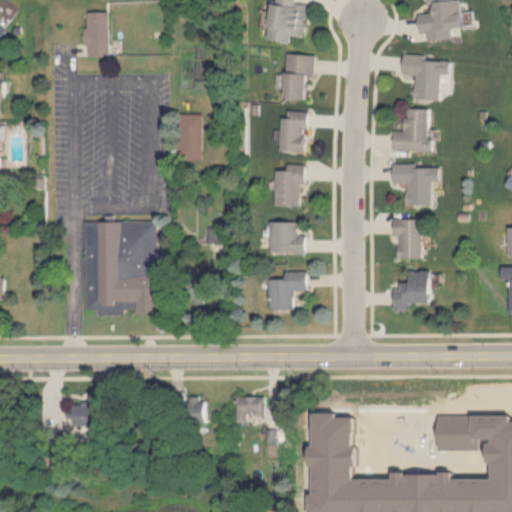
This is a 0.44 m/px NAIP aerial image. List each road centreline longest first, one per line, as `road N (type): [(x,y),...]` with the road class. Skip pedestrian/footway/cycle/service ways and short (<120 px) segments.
road 1 (tertiary): [(511,356),(0,359)]
road 2 (residential): [(355,357),(353,163),(365,22)]
